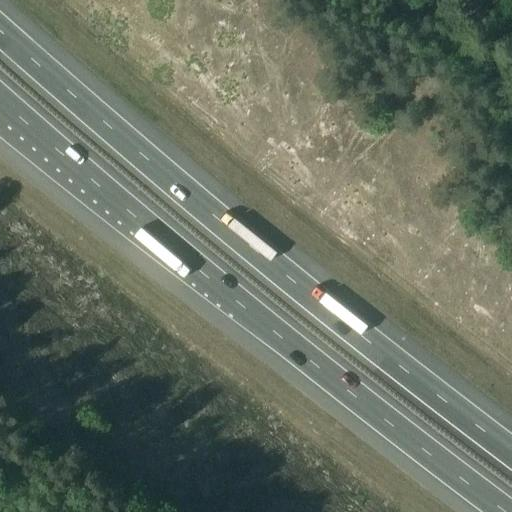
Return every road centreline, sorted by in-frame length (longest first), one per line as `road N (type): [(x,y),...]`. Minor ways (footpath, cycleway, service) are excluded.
road 1 (motorway): [(511,445),(417,376),(0,24)]
road 2 (motorway): [(0,100),(491,511)]
